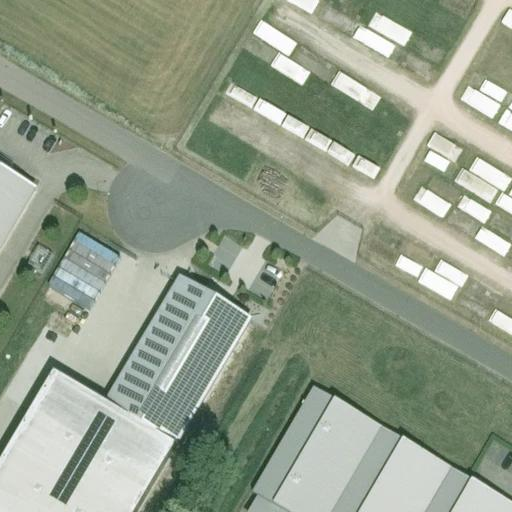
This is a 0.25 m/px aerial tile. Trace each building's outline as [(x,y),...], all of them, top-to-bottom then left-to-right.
[(511,34),(505,31),(499,41),(511,48),(511,34)] [(487,111),(499,84),(473,73),(461,99),(487,111)] [(329,90),(321,103),(345,117),(353,105),(329,90)] [(398,129),(389,125),(396,107),(365,94),(352,124),(393,141),(398,129)] [(511,129),(511,116),(501,111),(496,122),(511,129)] [(461,167),(469,155),(439,137),(432,149),(461,167)] [(374,150),(362,172),(376,180),(389,158),(374,150)] [(0,172),(0,259),(38,195),(0,172)] [(38,317),(82,338),(122,257),(78,235),(38,317)] [(183,284),(105,413),(177,457),(256,328),(183,284)] [(511,511),(511,510),(335,407),(274,511),(511,511)]
